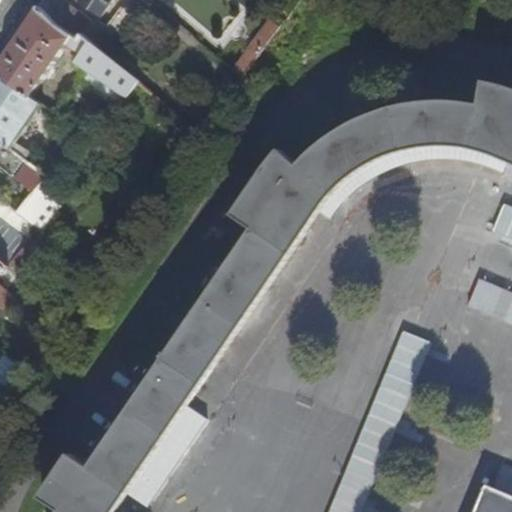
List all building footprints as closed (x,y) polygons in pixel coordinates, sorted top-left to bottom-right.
[(91,21),(62,0),(44,0),(39,7),(61,28),(79,39),(91,21)] [(83,0),(83,2),(102,15),(112,0),(83,0)] [(86,69),(113,88),(126,97),(138,81),(95,46),(83,35),(79,40),(79,39),(61,28),(39,7),(18,39),(0,65),(0,76),(32,98),(68,44),(81,53),(75,62),(86,69)] [(271,20),(234,69),(244,78),(280,28),(271,20)] [(103,36),(95,46),(111,57),(118,48),(103,36)] [(113,88),(86,69),(79,79),(79,80),(101,95),(106,98),(113,88)] [(16,142),(42,104),(32,98),(0,76),(0,140),(3,143),(24,159),(29,153),(16,142)] [(91,109),(101,95),(79,80),(70,94),(91,109)] [(353,123),(349,125),(341,130),(331,137),(325,141),(318,146),(309,155),(299,165),(281,150),(268,166),(235,215),(255,229),(92,467),(72,454),(42,496),(62,510),(61,511),(116,511),(319,217),(329,203),(332,198),(336,192),(341,188),(350,179),(358,173),(363,170),(367,167),(372,164),(377,162),(378,161),(404,164),(406,151),(429,159),(433,146),(455,158),(462,147),(480,163),(486,152),(504,172),(508,161),(511,162),(511,496),(491,488),(488,487),(477,511),(511,511),(511,88),(485,81),(484,83),(480,103),(468,101),(458,101),(449,100),(440,100),(427,101),(419,102),(410,103),(399,105),(389,108),(376,113),(363,119),(353,123)] [(101,95),(91,109),(106,119),(115,105),(106,98),(101,95)] [(16,181),(33,195),(47,177),(29,163),(16,181)] [(0,218),(30,243),(32,241),(29,220),(19,212),(0,197),(0,218)] [(49,212),(30,198),(20,212),(38,226),(49,212)] [(30,243),(0,218),(0,261),(8,267),(10,265),(26,247),(30,243)] [(44,275),(51,267),(26,247),(10,265),(12,267),(37,270),(44,275)] [(2,295),(0,298),(0,305),(6,310),(12,303),(2,295)] [(511,496),(511,468),(502,464),(491,488),(511,496)]
